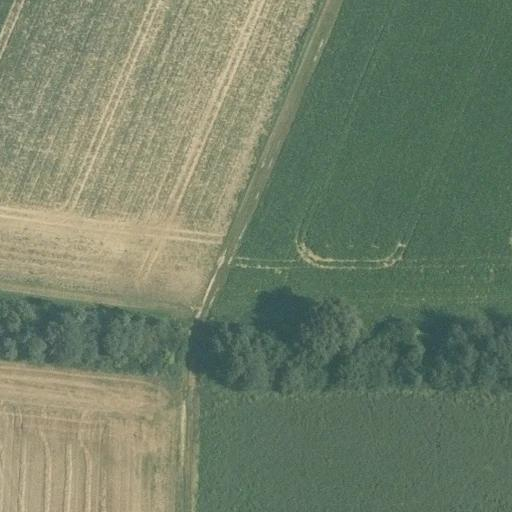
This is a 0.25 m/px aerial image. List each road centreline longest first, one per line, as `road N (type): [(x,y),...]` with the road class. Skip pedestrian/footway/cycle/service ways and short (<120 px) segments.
road 1 (track): [(0,296),(201,324),(339,0)]
road 2 (track): [(511,320),(201,324)]
road 3 (track): [(188,511),(201,324)]
